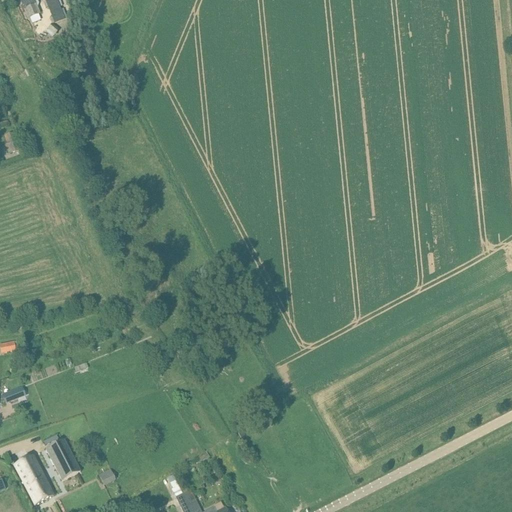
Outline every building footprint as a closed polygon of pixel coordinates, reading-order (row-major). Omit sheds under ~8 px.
[(6,143),(15,140),(13,134),(4,137),(6,143)] [(31,138),(20,142),(23,149),(34,145),(31,138)] [(0,350),(1,354),(20,350),(19,342),(0,345),(0,350)] [(22,388),(2,395),(6,404),(25,397),(22,388)] [(80,474),(71,456),(64,442),(46,451),(62,483),(80,474)] [(196,457),(198,463),(209,459),(207,453),(196,457)] [(33,457),(14,467),(35,507),(53,497),(33,457)] [(110,470),(98,476),(104,487),(115,481),(110,470)] [(173,494),(179,490),(172,476),(167,479),(172,490),(171,490),(173,494)] [(221,478),(215,482),(218,488),(225,484),(221,478)] [(162,480),(135,499),(144,511),(159,511),(176,500),(162,480)] [(180,490),(183,494),(191,511),(201,511),(190,491),(188,492),(185,487),(180,490)] [(226,489),(220,492),(223,497),(232,493),(229,487),(226,489)] [(182,511),(191,511),(183,494),(175,498),(182,511)]
